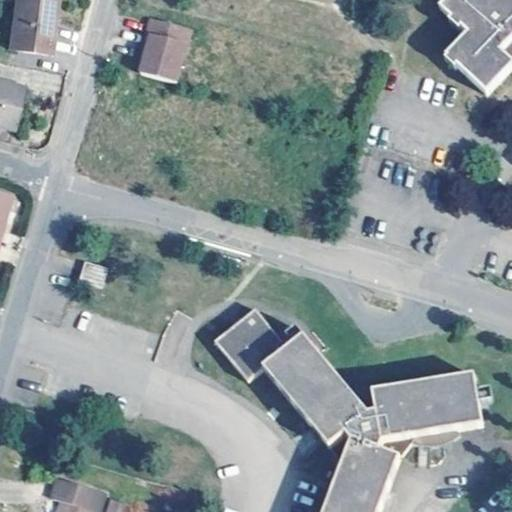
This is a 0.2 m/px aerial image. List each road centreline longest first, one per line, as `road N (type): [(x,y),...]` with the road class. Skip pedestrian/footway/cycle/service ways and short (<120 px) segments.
road 1 (residential): [(511,312),(55,182)]
road 2 (residential): [(0,369),(55,182)]
road 3 (residential): [(55,182),(105,0)]
